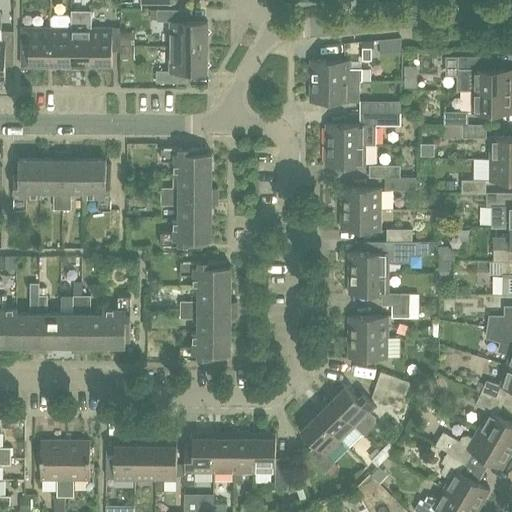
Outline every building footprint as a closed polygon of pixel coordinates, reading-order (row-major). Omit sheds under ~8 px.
[(207,46),(208,21),(182,21),(182,10),(157,9),(157,21),(172,21),(171,46),(207,46)] [(51,67),(71,67),(71,27),(71,17),(69,14),(54,14),(51,17),(51,27),(51,67)] [(51,67),(51,27),(22,27),(22,67),(51,67)] [(71,67),(91,67),(92,27),(71,27),(71,67)] [(121,51),(121,46),(121,32),(121,28),(92,27),(91,67),(112,67),(113,51),(121,51)] [(14,65),(14,31),(2,31),(0,29),(0,80),(6,81),(6,65),(14,65)] [(135,46),(135,33),(121,32),(121,46),(135,46)] [(135,60),(135,46),(121,46),(121,51),(121,60),(135,60)] [(207,71),(207,46),(171,46),(171,71),(157,71),(157,82),(182,82),(182,71),(207,71)] [(363,48),(362,60),(372,60),(372,48),(363,48)] [(458,91),(472,91),(511,90),(511,68),(482,68),(482,56),(447,56),(447,69),(458,76),(458,91)] [(310,59),(310,80),(360,81),(362,81),(363,69),(350,68),(350,60),(310,59)] [(404,75),(404,87),(417,88),(417,75),(404,75)] [(350,102),(350,101),(360,101),(360,81),(310,80),(310,101),(350,102)] [(511,113),(511,90),(472,91),(472,113),(511,113)] [(401,101),(361,101),(361,113),(401,113),(401,101)] [(468,125),(468,112),(444,112),(444,125),(462,125),(462,124),(468,125)] [(326,123),(326,144),(366,145),(376,145),(377,125),(401,125),(401,113),(361,113),(361,124),(326,123)] [(487,138),(487,125),(468,125),(462,124),(462,125),(462,138),(487,138)] [(511,136),(490,136),(490,159),(511,158),(511,136)] [(365,166),(366,145),(326,144),(326,166),(365,166)] [(174,160),(174,164),(174,175),(179,175),(212,175),(212,152),(207,152),(207,148),(162,147),(162,160),(174,160)] [(54,209),(63,209),(63,152),(55,152),(55,159),(42,159),(42,191),(54,191),(54,209)] [(71,209),(71,191),(84,191),(84,159),(71,159),(71,152),(63,152),(63,209),(71,209)] [(42,191),(42,159),(19,158),(19,163),(14,163),(14,182),(19,182),(19,188),(14,188),(14,209),(27,209),(27,196),(42,196),(42,191)] [(511,158),(490,159),(490,181),(511,181),(511,158)] [(107,189),(107,182),(112,182),(112,164),(107,164),(107,159),(84,159),(84,191),(84,196),(99,196),(99,209),(111,209),(112,189),(107,189)] [(369,177),(385,177),(400,177),(400,165),(369,164),(369,177)] [(161,187),(161,196),(218,196),(218,188),(212,188),(212,175),(179,175),(179,188),(161,187)] [(416,177),(400,177),(385,177),(385,189),(416,189),(416,177)] [(446,180),(447,189),(454,188),(454,180),(446,180)] [(486,193),(486,180),(462,180),(462,193),(486,193)] [(342,187),(341,208),(381,209),(381,188),(342,187)] [(511,226),(511,192),(494,192),(487,193),(487,205),(491,206),(492,227),(508,227),(511,226)] [(179,205),(179,212),(179,217),(212,217),(212,205),(218,205),(218,196),(161,196),(161,205),(179,205)] [(381,230),(381,209),(341,208),(341,230),(381,230)] [(211,240),(212,217),(179,217),(174,217),(174,232),(161,232),(161,245),(207,245),(207,240),(211,240)] [(494,261),(503,261),(511,260),(511,226),(508,227),(508,236),(493,236),(494,261)] [(412,241),(412,228),(387,228),(387,241),(412,241)] [(431,241),(412,241),(387,241),(387,252),(349,251),(349,273),(389,273),(389,261),(410,261),(410,253),(431,253),(431,241)] [(511,260),(503,261),(503,274),(503,283),(503,295),(511,295),(511,260)] [(194,288),(199,288),(231,289),(231,266),(227,266),(227,261),(181,261),(181,273),(194,274),(194,288)] [(349,294),(383,294),(383,305),(392,305),(401,305),(410,305),(419,305),(419,296),(410,295),(410,293),(389,292),(389,273),(349,273),(349,294)] [(31,282),(31,313),(18,313),(18,345),(31,345),(31,352),(39,352),(39,295),(39,282),(31,282)] [(181,301),(181,309),(237,310),(237,301),(231,301),(231,289),(199,288),(198,301),(181,301)] [(0,345),(18,345),(18,313),(18,308),(3,308),(3,295),(0,294),(0,345)] [(47,345),(61,345),(61,313),(48,313),(48,295),(39,295),(39,352),(47,352),(47,345)] [(74,313),(61,313),(61,345),(74,345),(74,352),(82,352),(83,295),(74,295),(74,313)] [(91,345),(103,346),(103,313),(91,313),(91,295),(83,295),(82,352),(90,352),(91,345)] [(131,341),(131,296),(118,295),(118,308),(103,308),(103,313),(103,346),(126,346),(126,341),(131,341)] [(419,317),(419,305),(410,305),(401,305),(392,305),(392,317),(419,317)] [(511,305),(505,305),(505,314),(489,314),(488,326),(501,328),(511,329),(511,305)] [(198,318),(198,330),(231,331),(231,318),(237,318),(237,310),(181,309),(181,318),(198,318)] [(349,315),(349,336),(388,337),(388,316),(349,315)] [(440,322),(433,322),(433,326),(429,326),(428,335),(439,336),(440,322)] [(511,329),(501,328),(488,326),(486,337),(500,341),(497,351),(510,354),(506,364),(511,365),(511,329)] [(231,353),(231,331),(198,330),(193,330),(193,345),(181,345),(180,358),(226,358),(226,353),(231,353)] [(388,358),(388,337),(349,336),(349,357),(388,358)] [(406,357),(406,338),(395,338),(395,356),(406,357)] [(159,368),(175,368),(175,344),(160,344),(159,368)] [(511,389),(511,365),(506,364),(500,384),(487,380),(485,384),(480,381),(476,390),(481,392),(503,401),(509,388),(511,389)] [(381,371),(376,385),(406,395),(411,382),(381,371)] [(363,393),(358,398),(343,382),(328,397),(363,432),(364,434),(375,422),(376,417),(370,411),(376,405),(363,393)] [(402,407),(406,395),(376,385),(372,397),(402,407)] [(511,422),(497,414),(503,401),(481,392),(476,403),(488,411),(478,429),(511,448),(511,422)] [(328,397),(313,412),(341,440),(341,439),(348,446),(363,432),(328,397)] [(307,454),(308,455),(325,473),(335,463),(327,454),(341,440),(313,412),(298,426),(316,445),(307,454)] [(502,469),(511,451),(511,448),(478,429),(473,437),(467,434),(462,435),(459,440),(444,430),(436,443),(448,451),(469,463),(475,453),(502,469)] [(193,432),(193,444),(185,444),(185,483),(195,483),(195,471),(214,471),(214,432),(193,432)] [(214,471),(234,472),(235,432),(214,432),(214,471)] [(255,432),(235,432),(234,472),(234,481),(243,481),(243,472),(255,472),(255,432)] [(288,489),(288,458),(276,458),(276,432),(255,432),(255,472),(276,472),(275,489),(288,489)] [(57,496),(66,496),(66,439),(42,439),(41,479),(57,479),(57,496)] [(91,479),(91,439),(66,439),(66,496),(74,496),(75,479),(91,479)] [(107,478),(115,478),(115,479),(136,479),(136,440),(115,440),(115,443),(107,443),(107,478)] [(136,479),(156,479),(156,440),(136,440),(136,479)] [(177,479),(177,440),(156,440),(156,479),(156,490),(164,489),(164,479),(177,479)] [(387,457),(396,448),(390,442),(381,451),(387,457)] [(0,455),(11,456),(11,447),(0,446),(0,455)] [(378,466),(387,457),(381,451),(372,460),(378,466)] [(463,473),(469,463),(448,451),(442,462),(445,464),(442,471),(443,474),(449,478),(444,487),(479,508),(490,489),(463,473)] [(0,455),(0,464),(11,464),(11,456),(0,455)] [(444,487),(438,497),(427,495),(424,500),(421,498),(414,510),(417,511),(440,511),(441,511),(476,511),(479,508),(444,487)] [(0,495),(0,504),(11,504),(11,495),(0,495)] [(54,497),(54,511),(65,511),(66,497),(54,497)] [(201,511),(213,511),(214,503),(201,503),(201,511)] [(226,511),(226,503),(214,503),(213,511),(226,511)] [(254,511),(255,503),(242,503),(241,511),(254,511)]
